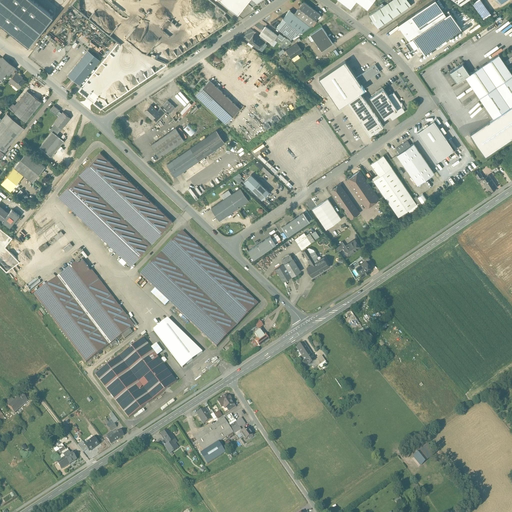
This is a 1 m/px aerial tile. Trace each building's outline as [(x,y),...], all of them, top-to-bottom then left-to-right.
[(33,0),(0,0),(0,22),(29,46),(53,16),(33,0)] [(249,0),(219,0),(238,15),(247,3),(249,0)] [(374,0),(338,0),(350,9),(356,1),(367,10),(374,0)] [(407,0),(391,0),(382,7),(369,15),(375,23),(378,28),(411,5),(407,0)] [(437,0),(430,0),(398,21),(409,38),(413,35),(425,52),(463,27),(451,9),(446,13),(437,0)] [(480,0),(477,0),(473,3),(483,18),(490,13),(480,0)] [(294,14),(310,26),(320,14),(304,2),(294,14)] [(289,10),(276,27),(291,39),(310,26),(294,14),(289,10)] [(265,27),(259,35),(271,44),(275,40),(277,37),(278,36),(265,27)] [(322,27),(310,35),(321,51),(333,43),(322,27)] [(263,42),(254,34),(249,41),(254,45),(253,45),(254,46),(254,45),(258,48),(263,42)] [(291,42),(284,37),(282,40),(277,37),(275,40),(282,45),(283,43),(284,44),(284,43),(287,46),(291,42)] [(500,51),(511,45),(511,39),(506,42),(507,44),(498,48),(500,51)] [(262,51),(267,44),(264,42),(259,48),(262,51)] [(302,51),(297,44),(286,51),(292,58),(302,51)] [(100,60),(88,50),(67,75),(80,85),(100,60)] [(129,84),(120,76),(129,64),(113,51),(97,71),(110,81),(99,96),(109,104),(120,89),(123,92),(129,84)] [(511,74),(498,54),(465,77),(479,97),(511,75),(511,74)] [(380,71),(375,64),(357,76),(345,58),(319,76),(339,105),(365,87),(362,82),(380,71)] [(5,59),(0,65),(0,76),(1,77),(6,71),(7,70),(11,65),(11,64),(5,59)] [(462,63),(450,72),(457,82),(465,77),(469,74),(462,63)] [(16,72),(13,75),(9,81),(18,88),(25,81),(19,76),(20,75),(16,72)] [(511,75),(479,97),(493,118),(470,133),(485,155),(511,136),(511,75)] [(240,109),(209,80),(195,94),(226,123),(240,109)] [(389,97),(383,89),(370,97),(385,119),(390,115),(398,110),(389,97)] [(13,112),(29,93),(26,90),(14,104),(11,101),(7,107),(13,112)] [(374,113),(360,92),(347,101),(361,122),(374,113)] [(29,93),(13,112),(25,121),(41,103),(29,93)] [(401,103),(394,93),(389,96),(390,96),(389,97),(398,110),(390,115),(390,116),(389,116),(392,120),(405,111),(402,107),(402,103),(402,102),(401,103)] [(175,107),(167,100),(163,105),(170,112),(175,107)] [(189,101),(179,112),(183,115),(193,105),(189,101)] [(59,110),(54,105),(50,110),(55,115),(56,114),(59,116),(60,114),(58,112),(59,110)] [(157,111),(150,105),(144,111),(152,119),(153,118),(158,112),(157,111)] [(158,112),(153,118),(156,122),(163,115),(158,110),(157,111),(158,112)] [(59,116),(53,122),(54,123),(61,128),(61,129),(70,117),(63,111),(60,114),(59,116)] [(24,127),(8,113),(2,119),(2,120),(3,119),(13,129),(18,133),(24,127)] [(361,122),(370,135),(374,132),(375,132),(379,130),(378,129),(383,126),(374,113),(361,122)] [(2,120),(0,122),(0,156),(4,152),(3,151),(18,133),(13,129),(3,119),(2,120)] [(439,128),(434,120),(417,131),(437,160),(457,147),(451,138),(448,140),(443,133),(446,131),(442,126),(439,128)] [(61,128),(54,123),(51,128),(50,128),(50,129),(49,130),(51,132),(56,135),(61,128)] [(189,123),(183,129),(190,136),(196,130),(189,123)] [(176,127),(155,142),(164,154),(184,140),(176,127)] [(223,143),(213,129),(164,162),(174,177),(223,143)] [(51,132),(40,146),(52,156),(64,141),(56,135),(51,132)] [(411,145),(407,140),(402,144),(405,149),(411,145)] [(155,142),(155,141),(151,144),(160,157),(164,154),(155,142)] [(434,173),(413,143),(411,145),(405,149),(399,153),(397,155),(417,185),(434,173)] [(405,149),(402,144),(396,148),(399,153),(405,149)] [(14,167),(1,182),(11,190),(24,174),(33,182),(45,166),(27,151),(14,167)] [(173,222),(101,152),(58,196),(131,266),(173,222)] [(383,156),(371,164),(379,176),(392,168),(383,156)] [(270,177),(272,174),(257,160),(255,163),(270,177)] [(379,176),(373,180),(398,217),(417,204),(392,168),(379,176)] [(364,178),(359,171),(353,175),(358,182),(364,178)] [(239,173),(233,177),(239,182),(242,180),(239,177),(241,176),(239,173)] [(261,184),(251,174),(244,182),(254,191),(261,184)] [(358,182),(353,175),(347,179),(352,186),(358,182)] [(491,180),(488,175),(481,179),(490,192),(497,187),(492,180),(491,180)] [(378,199),(364,178),(358,182),(352,186),(366,207),(378,199)] [(269,192),(261,184),(254,191),(262,199),(269,192)] [(339,185),(331,190),(336,198),(344,192),(339,185)] [(238,189),(209,208),(219,221),(249,202),(238,189)] [(359,212),(344,192),(336,198),(350,218),(359,212)] [(328,199),(312,209),(326,229),(341,219),(328,199)] [(9,213),(0,205),(0,218),(2,220),(9,213)] [(19,215),(12,209),(9,213),(2,220),(10,227),(19,215)] [(303,212),(282,227),(288,236),(309,222),(303,212)] [(305,235),(304,233),(295,239),(301,249),(315,240),(314,240),(319,237),(315,230),(310,233),(309,232),(305,235)] [(258,304),(182,231),(140,275),(216,348),(258,304)] [(276,244),(270,236),(266,239),(272,247),(276,244)] [(266,239),(257,245),(263,253),(272,247),(266,239)] [(346,246),(344,248),(349,255),(360,247),(355,240),(346,246)] [(342,241),(335,246),(338,252),(344,248),(346,246),(342,241)] [(257,245),(248,251),(254,259),(263,253),(257,245)] [(310,254),(307,249),(303,251),(311,265),(315,262),(310,254)] [(370,259),(365,253),(361,256),(366,262),(367,262),(370,259)] [(290,255),(282,260),(284,264),(293,259),(290,255)] [(311,265),(307,268),(308,270),(307,271),(307,272),(308,274),(309,274),(310,273),(312,277),(330,266),(324,257),(311,265)] [(133,326),(82,258),(34,295),(86,363),(121,335),(124,339),(132,332),(129,329),(133,326)] [(284,264),(275,269),(283,282),(300,271),(293,259),(284,264)] [(367,262),(366,262),(360,266),(362,268),(358,271),(362,277),(366,274),(367,274),(369,272),(372,269),(367,262)] [(360,325),(351,311),(343,317),(352,330),(360,325)] [(263,334),(260,331),(259,331),(255,334),(258,338),(251,343),(255,348),(258,345),(259,347),(269,339),(265,333),(263,334)] [(143,338),(95,375),(129,419),(176,382),(143,338)] [(304,343),(296,348),(305,361),(313,356),(304,343)] [(313,356),(305,361),(303,362),(306,367),(308,366),(309,366),(312,365),(312,363),(315,361),(312,357),(313,356)] [(322,356),(316,360),(319,366),(326,361),(322,356)] [(27,402),(21,395),(13,401),(13,402),(19,409),(27,402)] [(227,398),(226,396),(225,396),(223,397),(222,399),(218,402),(221,407),(224,405),(226,408),(230,406),(231,407),(234,404),(232,401),(232,400),(230,396),(227,398)] [(13,401),(11,398),(5,404),(14,414),(19,409),(13,402),(13,401)] [(212,420),(205,409),(197,414),(204,425),(212,420)] [(118,421),(112,413),(109,415),(115,423),(118,421)] [(231,414),(224,419),(228,425),(235,420),(231,414)] [(241,418),(236,422),(240,428),(245,425),(241,418)] [(224,419),(194,438),(203,452),(233,433),(231,429),(228,425),(224,419)] [(236,422),(229,426),(233,431),(240,428),(236,422)] [(107,425),(111,431),(117,427),(114,424),(112,426),(110,423),(107,425)] [(248,428),(241,433),(246,441),(253,436),(248,428)] [(117,432),(113,434),(107,438),(111,445),(117,441),(124,436),(120,431),(117,433),(117,432)] [(168,431),(161,435),(167,444),(174,440),(174,439),(168,431)] [(57,446),(68,439),(66,436),(55,442),(57,446)] [(83,442),(79,445),(84,452),(88,449),(91,452),(102,444),(95,436),(85,444),(83,442)] [(174,440),(167,444),(171,449),(168,451),(170,454),(178,448),(175,444),(177,443),(174,439),(174,440)] [(428,445),(421,451),(427,459),(435,453),(428,445)] [(67,449),(66,450),(62,453),(65,458),(70,464),(77,460),(72,453),(71,454),(67,449)] [(427,459),(421,451),(415,456),(422,464),(427,459)] [(65,458),(58,463),(62,469),(70,464),(65,458)]
